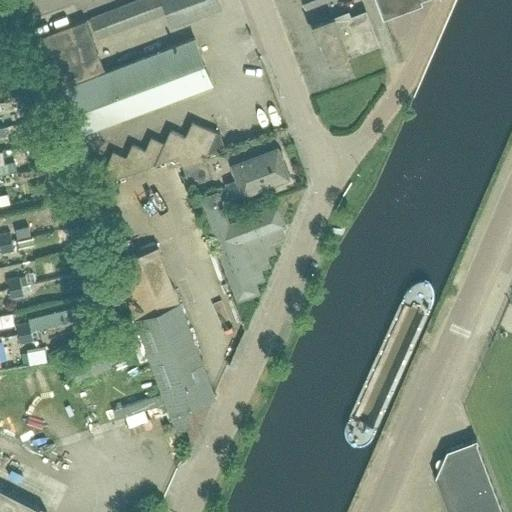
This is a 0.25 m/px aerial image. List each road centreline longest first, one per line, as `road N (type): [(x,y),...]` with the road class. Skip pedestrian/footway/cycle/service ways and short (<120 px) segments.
road 1 (unclassified): [(187,511),(337,175)]
road 2 (unclassified): [(378,511),(511,204)]
road 3 (unclassified): [(337,175),(399,93),(437,0)]
road 4 (unclassified): [(337,175),(320,156),(259,0)]
